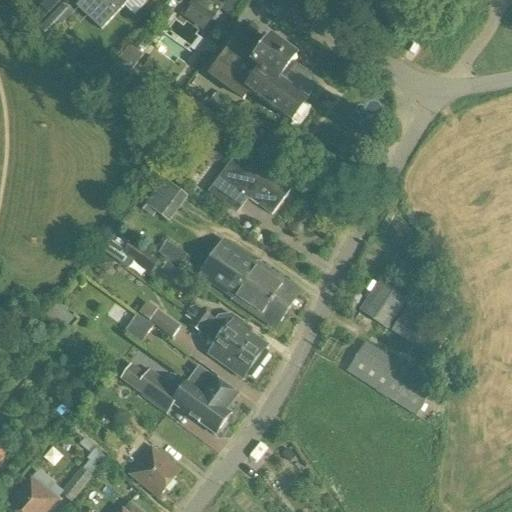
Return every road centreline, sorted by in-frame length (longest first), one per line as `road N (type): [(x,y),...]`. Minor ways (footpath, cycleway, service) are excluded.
road 1 (residential): [(434,89),(316,324),(241,449),(191,511)]
road 2 (residential): [(434,89),(331,41),(271,0)]
